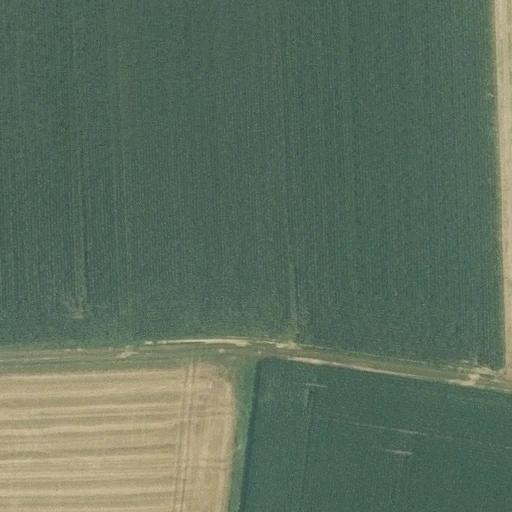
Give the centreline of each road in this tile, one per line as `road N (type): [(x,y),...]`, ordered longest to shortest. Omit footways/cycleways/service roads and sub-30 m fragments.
road 1 (track): [(511,388),(257,351),(0,360)]
road 2 (track): [(257,351),(237,511)]
